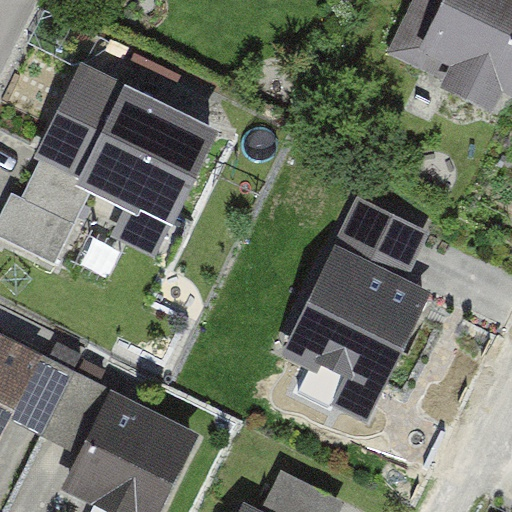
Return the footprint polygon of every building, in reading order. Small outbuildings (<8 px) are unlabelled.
[(511,0),(447,0),(427,43),(468,62),(454,91),(504,114),(511,96),(511,0)] [(210,124),(82,64),(34,165),(162,225),(210,124)] [(80,228),(11,196),(0,219),(0,243),(60,271),(80,228)] [(428,231),(355,197),(334,240),(407,275),(428,231)] [(430,295),(333,249),(282,358),(379,403),(430,295)] [(0,455),(49,355),(0,331),(0,455)] [(164,511),(201,434),(108,390),(62,486),(115,511),(164,511)] [(289,511),(345,511),(352,496),(284,466),(267,502),(289,511)] [(278,511),(250,497),(241,511),(278,511)]
